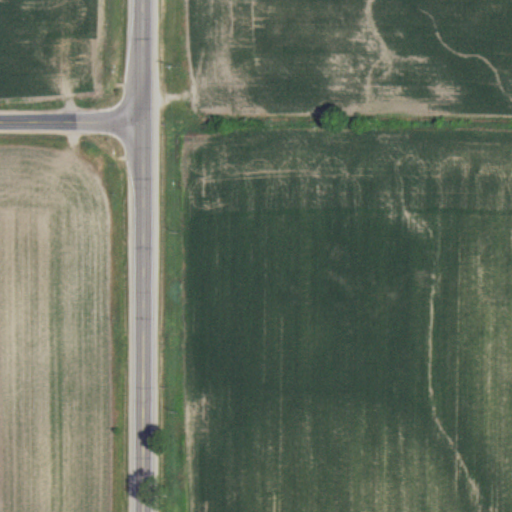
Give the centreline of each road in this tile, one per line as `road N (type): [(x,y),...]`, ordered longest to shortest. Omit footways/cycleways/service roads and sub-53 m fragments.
road 1 (secondary): [(136,0),(136,511)]
road 2 (residential): [(0,119),(135,119)]
